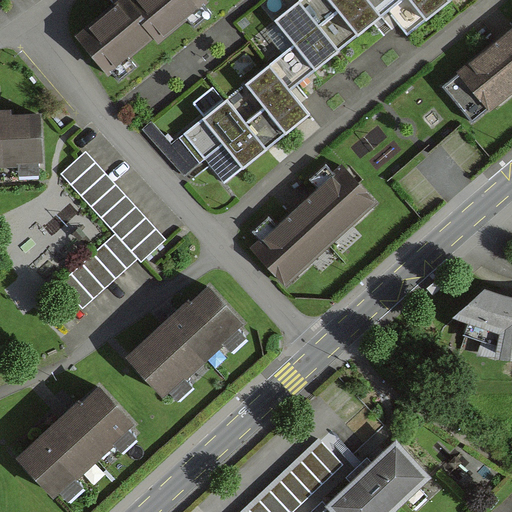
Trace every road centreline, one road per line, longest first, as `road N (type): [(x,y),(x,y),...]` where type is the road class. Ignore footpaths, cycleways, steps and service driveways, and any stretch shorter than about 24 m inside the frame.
road 1 (residential): [(316,353),(28,20),(53,0)]
road 2 (tertiary): [(511,180),(316,353)]
road 3 (tertiary): [(316,353),(145,511)]
